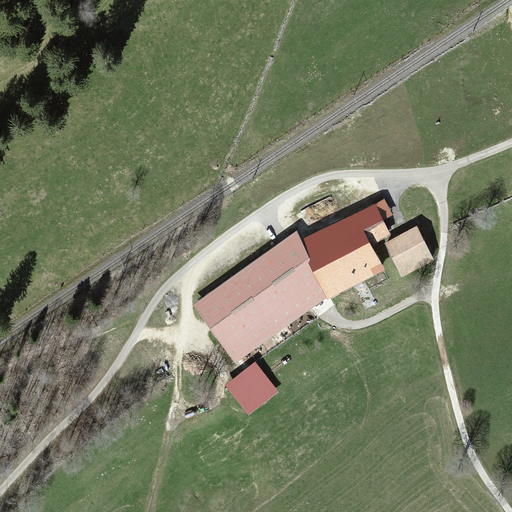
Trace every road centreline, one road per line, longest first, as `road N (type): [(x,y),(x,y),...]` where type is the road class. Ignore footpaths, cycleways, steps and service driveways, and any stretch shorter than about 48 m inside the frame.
road 1 (unclassified): [(0,496),(113,373),(166,289),(239,232),(330,182),(437,174),(511,146)]
road 2 (track): [(437,174),(446,218),(436,302),(443,347),(465,444),(508,511)]
road 3 (track): [(150,511),(198,261)]
